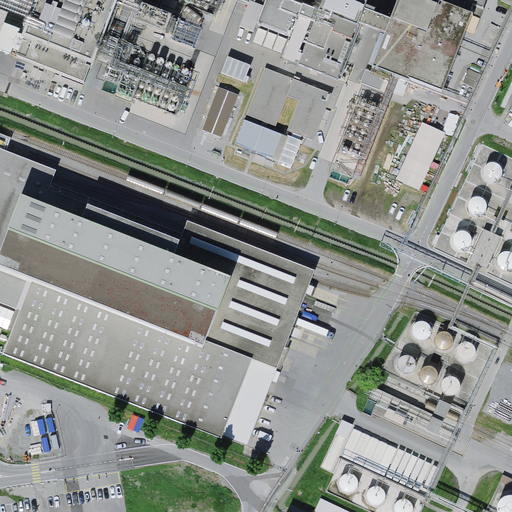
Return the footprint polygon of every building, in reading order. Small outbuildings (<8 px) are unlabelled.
[(32,0),(0,0),(0,51),(11,56),(32,0)] [(78,84),(108,0),(39,0),(17,61),(78,84)] [(304,3),(295,0),(265,0),(257,24),(291,37),(304,3)] [(369,0),(322,0),(319,9),(360,25),(361,23),(367,8),(369,0)] [(473,12),(443,0),(397,0),(391,18),(385,33),(373,67),(441,93),(473,12)] [(319,9),(304,3),(291,37),(282,58),(339,81),(360,25),(319,9)] [(391,18),(367,8),(361,23),(385,33),(391,18)] [(228,54),(222,72),(246,81),(253,62),(228,54)] [(382,88),(386,76),(366,69),(362,81),(382,88)] [(292,81),(265,71),(248,114),(275,125),(292,81)] [(331,96),(304,85),(287,129),(314,139),(331,96)] [(222,141),(238,96),(217,89),(201,133),(222,141)] [(422,120),(397,179),(421,189),(446,130),(422,120)] [(299,144),(245,123),(237,144),(291,165),(299,144)] [(0,246),(9,223),(21,192),(45,201),(52,183),(53,177),(55,170),(3,150),(7,140),(0,137),(0,246)] [(484,177),(486,180),(489,182),(492,183),(495,183),(499,182),(501,180),(503,177),(504,173),(503,170),(502,166),(499,164),(496,162),(492,162),(489,163),(486,165),(484,168),(483,171),(483,174),(484,177)] [(52,183),(45,201),(82,215),(87,202),(179,238),(182,232),(52,183)] [(21,192),(9,223),(219,304),(231,273),(175,251),(82,215),(45,201),(21,192)] [(468,211),(470,213),(473,215),(476,216),(480,216),(483,215),(486,213),(487,210),(488,206),(488,203),(486,200),(484,197),(480,196),(477,195),(473,196),(470,198),(468,201),(467,204),(467,208),(468,211)] [(87,202),(82,215),(175,251),(179,238),(87,202)] [(219,304),(206,339),(251,357),(276,366),(311,277),(314,268),(187,219),(183,228),(182,232),(179,238),(175,251),(231,273),(219,304)] [(9,223),(0,246),(0,265),(32,277),(204,344),(206,339),(219,304),(9,223)] [(452,246),(454,248),(457,250),(460,251),(464,251),(467,250),(469,248),(471,245),(472,241),(472,238),(470,234),(467,232),(464,231),(461,230),(457,231),(454,233),(452,236),(451,239),(451,242),(452,246)] [(497,267),(499,269),(502,271),(506,272),(509,272),(511,271),(511,252),(510,252),(506,251),(502,252),(500,254),(498,257),(496,260),(496,263),(497,267)] [(0,302),(19,310),(32,277),(0,265),(0,302)] [(11,331),(2,353),(220,437),(222,434),(251,357),(206,339),(204,344),(32,277),(19,310),(18,313),(11,331)] [(0,305),(0,326),(11,331),(18,313),(0,305)] [(412,335),(414,338),(417,340),(420,341),(424,341),(427,340),(429,338),(431,335),(432,331),(432,328),(430,324),(427,322),(424,320),(421,320),(417,321),(414,323),(412,326),(411,329),(411,332),(412,335)] [(434,346),(436,348),(439,350),(442,351),(445,351),(449,350),(451,348),(453,345),(454,341),(453,338),(452,334),(449,332),(446,331),(442,330),(439,331),(436,333),(434,336),(433,339),(433,342),(434,346)] [(457,356),(459,359),(462,361),(465,362),(469,362),(472,361),(474,358),(476,355),(477,352),(477,348),(475,345),(472,343),(469,341),(466,341),(462,342),(459,344),(457,346),(456,350),(456,353),(457,356)] [(397,369),(400,372),(402,374),(406,375),(409,375),(412,373),(415,371),(417,368),(417,365),(417,361),(415,358),(413,355),(410,354),(406,354),(402,355),(400,357),(398,359),(396,362),(396,366),(397,369)] [(251,357),(222,434),(246,443),(276,366),(251,357)] [(418,380),(420,382),(423,384),(426,385),(430,385),(433,384),(436,382),(437,379),(438,375),(438,372),(436,369),(434,366),(430,365),(427,364),(423,365),(420,367),(418,370),(417,373),(417,376),(418,380)] [(441,390),(443,393),(446,395),(449,396),(453,396),(456,394),(458,392),(460,389),(461,386),(461,382),(459,379),(456,376),(453,375),(450,375),(446,376),(443,377),(441,380),(440,383),(440,387),(441,390)] [(343,418),(336,432),(347,437),(354,423),(343,418)] [(440,465),(353,426),(339,456),(427,495),(440,465)] [(333,469),(341,443),(333,441),(325,466),(333,469)] [(339,488),(341,490),(344,492),(347,493),(351,493),(354,492),(357,490),(358,487),(359,483),(359,480),(357,477),(355,474),(351,473),(348,472),(344,473),(341,475),(339,478),(338,481),(338,484),(339,488)] [(367,500),(369,503),(372,505),(375,506),(378,506),(381,505),(384,503),(386,500),(387,496),(386,493),(385,489),(382,487),(379,485),(375,485),(372,486),(369,488),(367,491),(366,494),(366,497),(367,500)] [(511,511),(511,496),(507,497),(500,501),(497,508),(497,511),(511,511)] [(314,511),(354,511),(322,497),(314,511)] [(393,511),(413,511),(414,509),(414,505),(412,502),(409,500),(406,498),(403,498),(399,499),(396,501),(394,503),(393,507),(393,510),(393,511)]
